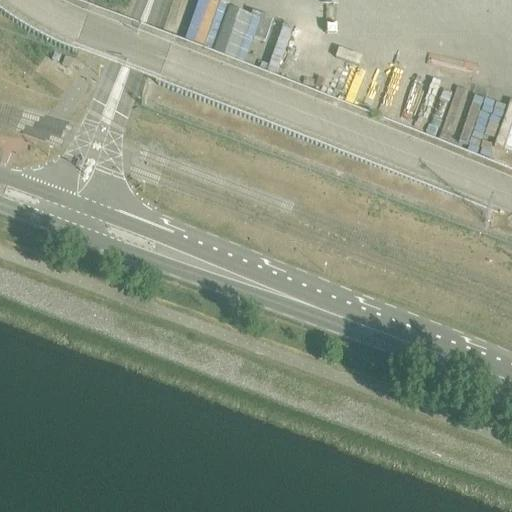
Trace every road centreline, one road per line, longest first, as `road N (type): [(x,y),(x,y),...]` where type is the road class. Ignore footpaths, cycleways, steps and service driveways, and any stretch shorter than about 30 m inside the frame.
road 1 (unclassified): [(511,382),(71,218)]
road 2 (unclassified): [(71,218),(148,0)]
